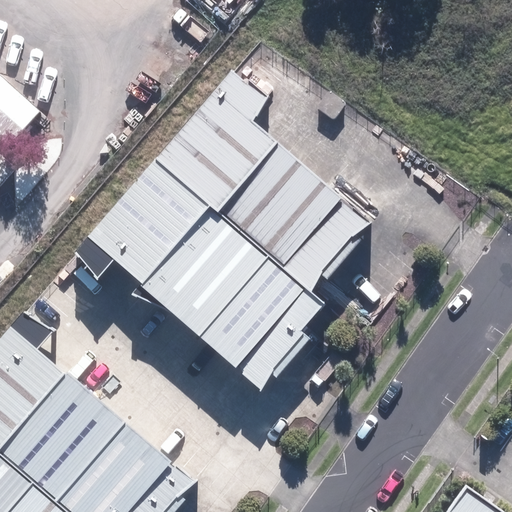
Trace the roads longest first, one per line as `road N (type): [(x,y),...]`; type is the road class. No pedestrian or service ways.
road 1 (unclassified): [(511,265),(336,511)]
road 2 (unknown): [(166,0),(54,195)]
